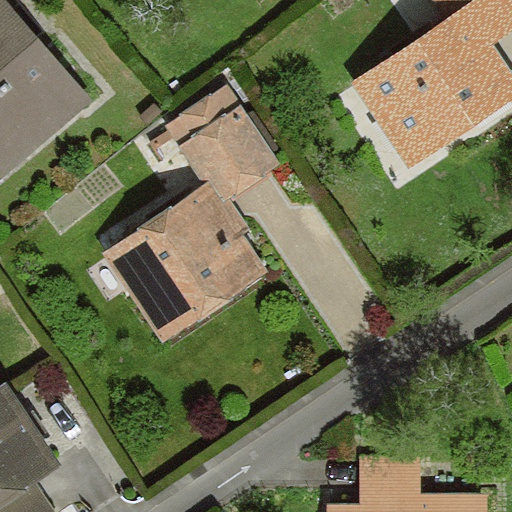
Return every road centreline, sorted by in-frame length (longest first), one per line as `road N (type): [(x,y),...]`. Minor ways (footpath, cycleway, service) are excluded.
road 1 (residential): [(187,511),(511,296)]
road 2 (unknown): [(386,379),(242,157)]
